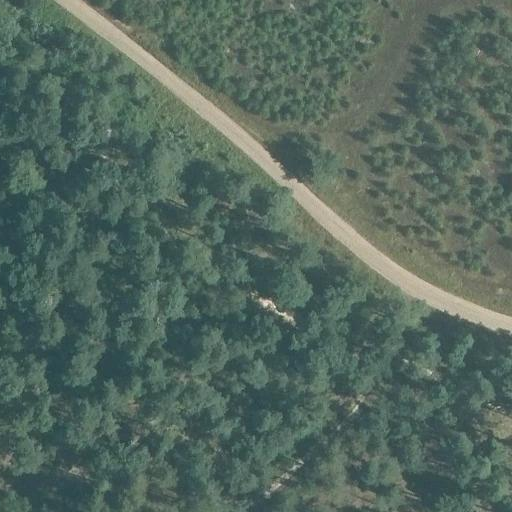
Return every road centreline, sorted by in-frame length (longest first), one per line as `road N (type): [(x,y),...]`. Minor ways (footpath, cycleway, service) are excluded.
road 1 (track): [(75,5),(427,300)]
road 2 (track): [(427,300),(343,425),(241,511)]
